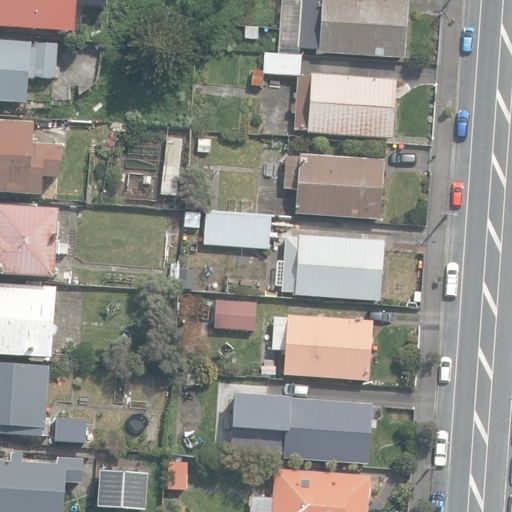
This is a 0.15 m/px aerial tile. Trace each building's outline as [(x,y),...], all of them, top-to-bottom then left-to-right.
[(80,0),(0,0),(0,26),(78,32),(80,0)] [(321,53),(408,60),(412,0),(303,0),(300,47),(321,49),(321,53)] [(0,38),(0,100),(29,102),(31,78),(37,78),(37,76),(58,77),(60,44),(35,42),(35,48),(34,48),(34,41),(0,38)] [(302,76),(303,55),(266,52),(264,73),(302,76)] [(309,133),(395,138),(399,79),(313,73),(313,77),(298,77),(295,129),(309,130),(309,133)] [(65,144),(37,143),(38,122),(0,120),(0,193),(47,196),(48,177),(63,178),(65,144)] [(185,137),(167,136),(164,167),(182,169),(185,137)] [(382,219),(387,159),(302,153),(301,157),(287,156),(284,188),(299,189),(298,213),(382,219)] [(156,175),(128,174),(127,205),(155,206),(156,175)] [(0,275),(58,279),(63,208),(0,204),(0,275)] [(205,245),(271,249),(273,216),(207,211),(205,245)] [(382,301),(386,240),(301,235),(300,237),(287,236),(286,261),(278,260),(277,285),(284,285),(283,292),(297,292),(296,295),(382,301)] [(60,287),(0,283),(0,354),(55,358),(60,287)] [(256,331),(258,302),(217,299),(215,328),(256,331)] [(286,374),(371,380),(375,320),(289,314),(289,317),(275,316),(273,350),(287,351),(286,374)] [(1,433),(51,435),(52,417),(49,417),(52,366),(0,363),(0,423),(1,424),(1,433)] [(372,464),(376,402),(237,393),(235,427),(288,431),(286,458),(372,464)] [(88,443),(89,420),(59,418),(57,441),(88,443)] [(85,483),(87,458),(59,456),(58,463),(25,460),(25,453),(13,452),(12,460),(0,458),(0,511),(66,511),(69,481),(85,483)] [(189,462),(170,461),(169,489),(188,490),(189,462)] [(370,511),(374,475),(276,468),(272,511),(370,511)] [(151,473),(102,470),(100,507),(149,510),(151,473)]
